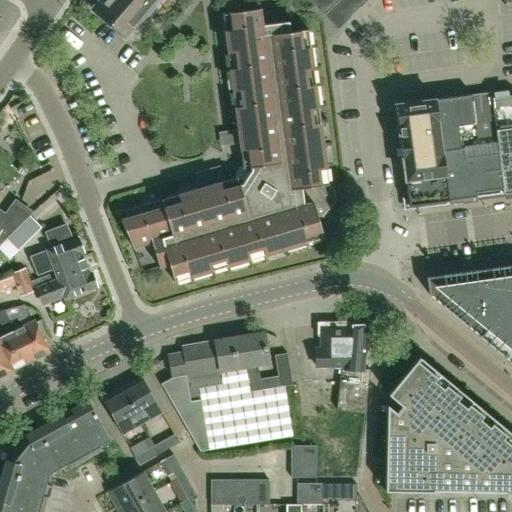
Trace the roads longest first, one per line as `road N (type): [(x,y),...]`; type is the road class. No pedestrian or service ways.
road 1 (residential): [(138,335),(49,98),(10,66)]
road 2 (residential): [(138,335),(341,279),(370,280)]
road 3 (residential): [(484,8),(491,76),(368,96)]
road 4 (residential): [(370,280),(395,292),(511,394)]
road 5 (residential): [(368,96),(366,50),(396,23),(484,8)]
road 6 (residential): [(0,406),(138,335)]
road 7 (residential): [(383,242),(368,96)]
road 8 (residential): [(383,242),(511,224)]
